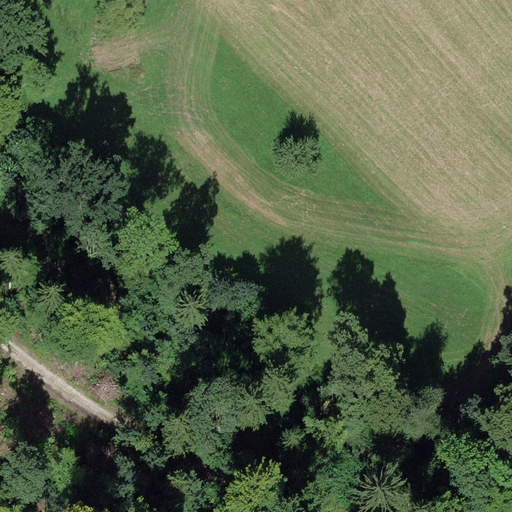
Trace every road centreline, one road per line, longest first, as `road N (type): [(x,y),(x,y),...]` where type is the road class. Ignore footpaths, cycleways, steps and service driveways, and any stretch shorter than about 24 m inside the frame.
road 1 (track): [(0,214),(319,511)]
road 2 (track): [(275,511),(38,372),(0,335)]
